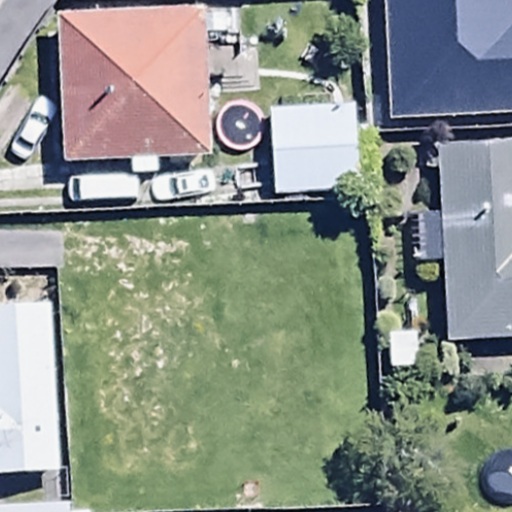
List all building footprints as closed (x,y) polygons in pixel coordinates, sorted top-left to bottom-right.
[(511,0),(384,0),(391,119),(511,112),(511,0)] [(203,16),(55,21),(60,170),(208,166),(203,16)] [(358,190),(356,105),(271,107),(273,192),(358,190)] [(511,146),(438,153),(445,222),(415,224),(419,263),(437,262),(445,350),(511,344),(511,146)] [(214,484),(209,270),(101,273),(102,295),(96,296),(100,487),(214,484)] [(53,303),(0,305),(0,468),(61,465),(53,303)]
